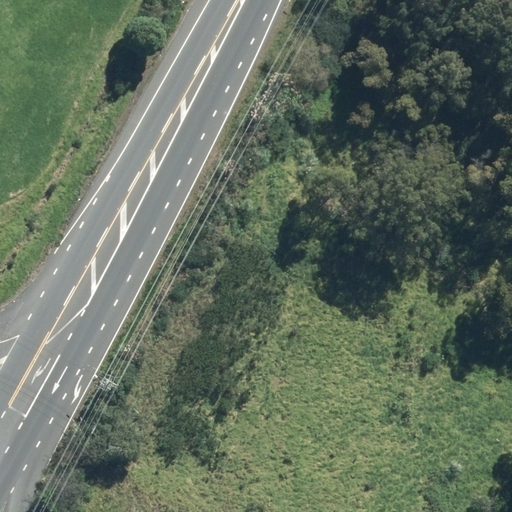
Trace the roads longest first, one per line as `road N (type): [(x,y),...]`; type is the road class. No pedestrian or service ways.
road 1 (secondary): [(64,298),(224,0)]
road 2 (secondary): [(5,407),(64,298)]
